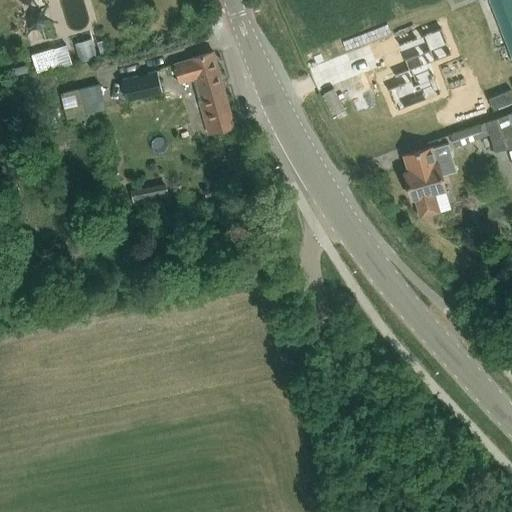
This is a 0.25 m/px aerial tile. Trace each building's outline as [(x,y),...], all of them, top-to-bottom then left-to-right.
[(511,5),(510,0),(509,0),(492,7),(511,58),(511,5)] [(62,7),(52,11),(57,29),(68,25),(62,7)] [(395,85),(385,89),(387,95),(389,94),(390,97),(388,98),(389,100),(391,99),(392,102),(390,103),(391,105),(393,104),(394,107),(392,108),(393,110),(439,93),(433,77),(427,62),(449,53),(439,27),(396,44),(405,68),(391,74),(395,85)] [(116,31),(103,35),(108,49),(121,44),(116,31)] [(80,60),(93,57),(93,55),(90,43),(89,39),(76,42),(77,47),(79,59),(80,60)] [(34,65),(58,60),(55,47),(32,53),(34,65)] [(181,83),(193,79),(208,133),(234,125),(213,51),(191,58),(174,63),(181,83)] [(157,70),(138,75),(124,78),(129,99),(162,92),(157,70)] [(101,83),(78,89),(61,92),(67,116),(84,112),(107,108),(101,83)] [(511,111),(451,135),(455,146),(488,134),(495,151),(511,145),(511,111)] [(415,198),(420,216),(441,210),(436,192),(445,189),(433,146),(419,150),(424,166),(405,171),(412,198),(415,198)] [(151,204),(148,189),(131,193),(134,207),(151,204)]
